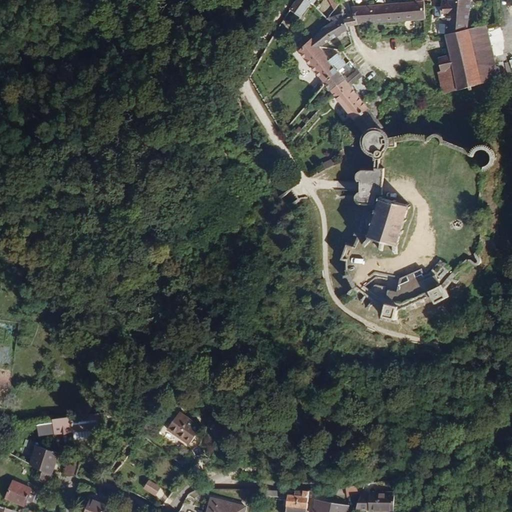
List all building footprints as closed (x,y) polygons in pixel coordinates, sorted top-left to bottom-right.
[(289,0),(286,5),(298,15),(309,1),(312,3),(314,0),(289,0)] [(326,0),(333,9),(340,4),(337,0),(326,0)] [(427,18),(426,0),(418,1),(349,7),(351,25),(427,18)] [(467,0),(435,0),(433,15),(444,13),(441,30),(447,53),(433,56),(443,91),(495,79),(482,24),(464,26),(467,0)] [(336,11),(292,49),(356,128),(362,137),(365,133),(368,131),(373,129),(378,130),(382,131),(383,128),(317,47),(344,28),(336,11)] [(334,166),(332,160),(324,164),(327,169),(334,166)] [(373,206),(381,197),(382,169),(375,169),(373,169),(373,170),(359,170),(355,174),(355,179),(359,182),(358,192),(354,195),(354,202),(358,204),(373,206)] [(404,232),(405,229),(403,228),(405,222),(407,223),(408,219),(406,218),(409,210),(397,206),(398,203),(394,202),(393,205),(379,201),(377,208),(374,207),(373,211),(375,211),(373,219),(370,218),(369,222),(371,223),(369,228),(366,227),(365,231),(367,231),(362,245),(366,246),(368,239),(378,242),(376,249),(381,250),(383,243),(394,246),(392,253),(395,254),(398,243),(401,244),(402,241),(399,240),(402,232),(404,232)] [(387,289),(383,305),(380,317),(396,321),(398,311),(429,296),(433,305),(449,297),(445,289),(457,272),(439,260),(429,273),(424,276),(422,269),(400,278),(396,291),(387,289)] [(198,426),(177,410),(164,428),(185,443),(198,426)] [(107,428),(101,417),(100,413),(53,418),(54,420),(55,431),(55,433),(73,431),(91,429),(107,428)] [(55,431),(54,420),(38,422),(40,433),(55,431)] [(91,437),(91,429),(73,431),(74,439),(91,437)] [(52,472),(59,452),(40,445),(36,455),(34,454),(30,464),(43,470),(52,473),(52,472)] [(76,474),(81,459),(69,455),(64,474),(76,474)] [(49,484),(54,473),(52,472),(52,473),(43,470),(39,479),(49,484)] [(32,500),(37,490),(32,488),(31,487),(14,479),(6,496),(25,504),(27,498),(32,500)] [(146,484),(144,489),(156,496),(159,491),(146,484)] [(305,511),(308,494),(288,494),(285,511),(305,511)] [(391,511),(392,494),(358,494),(357,511),(391,511)] [(104,511),(108,503),(91,496),(84,511),(104,511)] [(344,511),(346,504),(311,497),(308,511),(344,511)] [(240,511),(242,508),(206,498),(202,511),(240,511)]
